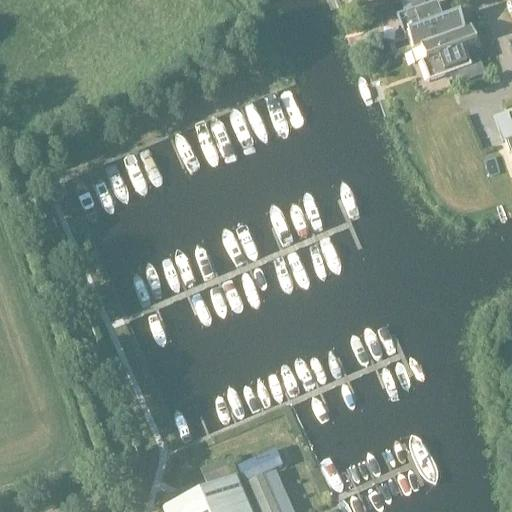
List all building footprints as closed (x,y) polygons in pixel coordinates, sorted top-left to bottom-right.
[(410,12),(395,18),(402,38),(406,37),(411,51),(418,48),(462,32),(456,18),(440,23),(439,19),(443,18),(437,2),(422,8),(419,0),(410,0),(406,2),(410,12)] [(474,45),(469,29),(462,32),(418,48),(423,62),(420,63),(427,84),(448,76),(452,87),(461,84),(457,73),(469,69),(464,53),(460,55),(458,51),(474,45)] [(511,133),(511,139),(503,143),(507,155),(511,153),(511,125),(510,127),(511,133)] [(222,465),(199,475),(206,492),(230,482),(222,465)] [(277,511),(262,478),(245,486),(257,511),(277,511)] [(206,492),(160,511),(247,511),(234,480),(230,482),(206,492)]
